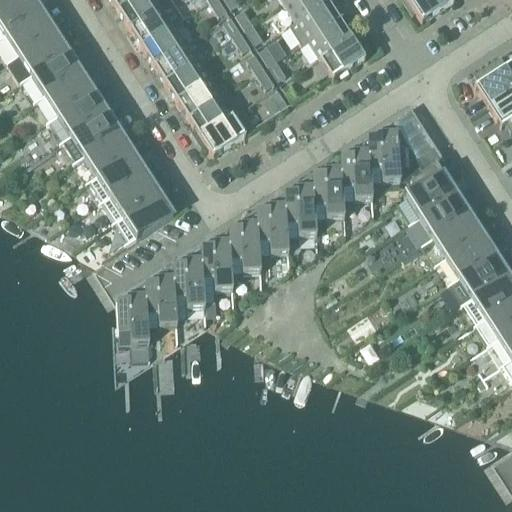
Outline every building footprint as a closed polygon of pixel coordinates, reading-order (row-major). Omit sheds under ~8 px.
[(0,37),(3,43),(40,18),(28,0),(1,0),(0,0),(0,12),(1,15),(0,15),(0,37)] [(106,0),(116,15),(139,0),(106,0)] [(139,0),(116,15),(128,34),(167,8),(162,0),(139,0)] [(202,0),(217,23),(226,17),(214,0),(202,0)] [(219,0),(230,15),(238,10),(231,0),(219,0)] [(276,0),(283,10),(297,0),(276,0)] [(287,32),(288,33),(327,8),(322,0),(297,0),(283,10),(294,28),(287,32)] [(398,2),(404,12),(422,0),(401,0),(400,2),(399,1),(398,2)] [(448,0),(422,0),(404,12),(411,22),(412,21),(412,20),(415,18),(421,28),(422,27),(421,26),(451,6),(452,7),(453,7),(448,0)] [(140,52),(172,31),(179,26),(167,8),(128,34),(140,52)] [(288,33),(300,51),(339,26),(327,8),(288,33)] [(234,21),(253,51),(261,46),(242,16),(234,21)] [(0,46),(4,44),(16,63),(53,39),(40,18),(3,43),(0,44),(0,46)] [(222,29),(241,59),(249,54),(230,24),(222,29)] [(307,48),(319,67),(356,43),(350,33),(348,34),(349,34),(346,36),(339,26),(300,51),(300,52),(307,48)] [(140,52),(152,70),(184,49),(172,31),(140,52)] [(17,64),(29,83),(66,59),(53,39),(16,63),(5,70),(6,71),(17,64)] [(356,43),(319,67),(331,85),(332,85),(331,83),(362,64),(363,65),(364,65),(358,55),(361,53),(361,54),(363,53),(356,43)] [(152,70),(163,87),(196,66),(184,49),(152,70)] [(257,58),(276,87),(285,82),(265,52),(257,58)] [(30,84),(42,103),(80,79),(66,59),(29,83),(18,90),(19,91),(30,84)] [(245,65),(264,95),(273,90),(253,60),(245,65)] [(477,98),(486,112),(511,95),(511,71),(509,67),(508,68),(509,69),(506,72),(500,63),(502,62),(501,61),(472,80),(482,95),(477,98)] [(163,87),(175,106),(207,85),(196,66),(163,87)] [(45,130),(45,131),(93,100),(80,79),(42,103),(32,110),(32,111),(43,104),(55,123),(45,130)] [(175,106),(187,124),(219,103),(207,85),(175,106)] [(299,104),(289,89),(288,89),(290,92),(283,97),(281,94),(291,109),(299,104)] [(511,95),(486,112),(496,126),(500,123),(510,138),(511,136),(511,95)] [(269,102),(278,117),(287,112),(277,96),(276,97),(278,99),(271,104),(269,102)] [(58,151),(106,120),(93,100),(45,131),(45,132),(56,125),(69,144),(58,151)] [(189,137),(195,147),(232,123),(219,103),(187,124),(194,134),(191,136),(190,136),(189,137)] [(71,171),(119,140),(106,120),(58,151),(58,152),(62,149),(75,168),(71,171)] [(232,123),(195,147),(202,157),(203,156),(203,155),(206,153),(212,163),(213,162),(212,161),(242,141),(243,142),(244,142),(232,123)] [(384,144),(368,145),(370,189),(398,188),(398,189),(399,188),(396,145),(401,145),(401,133),(384,134),(384,144)] [(84,191),(84,192),(132,160),(119,140),(71,171),(72,172),(82,165),(95,184),(84,191)] [(356,162),(340,163),(342,207),(370,206),(371,223),(372,223),(370,189),(368,145),(367,144),(368,144),(367,143),(356,150),(356,162)] [(97,211),(97,212),(145,181),(132,160),(84,192),(85,192),(88,190),(101,209),(97,211)] [(328,180),(312,181),(314,225),(342,224),(343,241),(344,241),(342,207),(340,163),(339,162),(340,162),(339,161),(328,168),(328,180)] [(407,232),(455,201),(434,169),(433,169),(434,170),(398,194),(404,204),(394,211),(394,212),(405,205),(418,225),(407,232)] [(301,198),(284,199),(286,243),(314,242),(315,259),(316,259),(314,225),(312,181),(311,181),(312,180),(312,179),(300,186),(301,198)] [(110,231),(110,232),(158,201),(145,181),(97,212),(98,212),(100,211),(112,230),(110,231)] [(273,216),(256,217),(258,262),(286,260),(287,277),(288,277),(286,243),(284,199),(283,199),(284,198),(284,197),(272,204),(273,216)] [(158,201),(110,232),(111,232),(115,230),(127,249),(123,251),(124,253),(172,222),(158,201)] [(420,252),(420,253),(468,221),(455,201),(407,232),(407,233),(408,233),(420,252)] [(245,235),(229,235),(230,280),(258,278),(259,295),(260,295),(258,262),(256,217),(256,216),(256,215),(244,223),(245,235)] [(433,272),(433,273),(481,242),(468,221),(420,253),(431,246),(444,265),(433,272)] [(217,253),(200,253),(203,307),(213,307),(213,297),(230,296),(231,313),(232,313),(230,280),(229,235),(227,235),(227,234),(228,234),(228,233),(216,241),(217,253)] [(446,292),(446,293),(494,262),(481,242),(433,273),(444,266),(457,285),(446,292)] [(189,271),(172,272),(175,325),(185,325),(185,315),(202,314),(203,331),(204,331),(203,307),(200,253),(201,252),(200,251),(188,259),(189,271)] [(459,312),(459,313),(507,282),(494,262),(446,293),(447,293),(457,286),(470,305),(459,312)] [(161,289),(144,290),(147,334),(175,332),(175,350),(176,349),(175,325),(172,272),(172,271),(173,270),(172,269),(160,277),(161,289)] [(472,333),(511,307),(511,289),(507,282),(459,313),(460,313),(463,311),(476,330),(472,333)] [(147,334),(144,290),(144,289),(145,288),(144,287),(132,295),(133,307),(116,307),(115,307),(118,352),(147,351),(147,368),(148,367),(147,334)] [(486,354),(497,347),(511,337),(511,307),(472,333),(473,334),(477,331),(489,351),(485,353),(486,354)] [(499,374),(510,367),(511,365),(511,337),(497,347),(509,366),(498,373),(499,374)]
